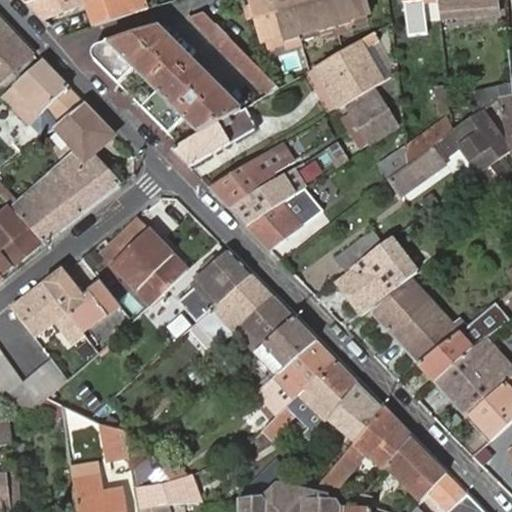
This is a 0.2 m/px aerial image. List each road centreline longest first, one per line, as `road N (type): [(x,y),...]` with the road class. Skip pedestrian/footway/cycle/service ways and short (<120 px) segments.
road 1 (residential): [(169,173),(504,511)]
road 2 (residential): [(3,0),(169,173)]
road 3 (residential): [(169,173),(0,303)]
